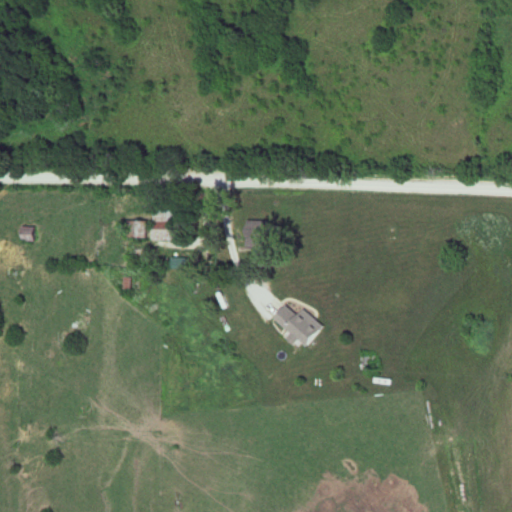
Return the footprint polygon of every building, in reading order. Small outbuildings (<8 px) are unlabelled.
[(178,240),(178,207),(155,207),(155,240),(178,240)] [(128,220),(128,237),(149,237),(149,220),(128,220)] [(269,248),(269,236),(280,236),(280,229),(272,229),(272,221),(249,221),(249,248),(269,248)] [(37,227),(23,227),(23,241),(37,241),(37,227)] [(327,329),(307,308),(302,313),(292,303),(278,317),(308,347),(327,329)] [(363,371),(375,370),(374,356),(362,357),(363,371)]
